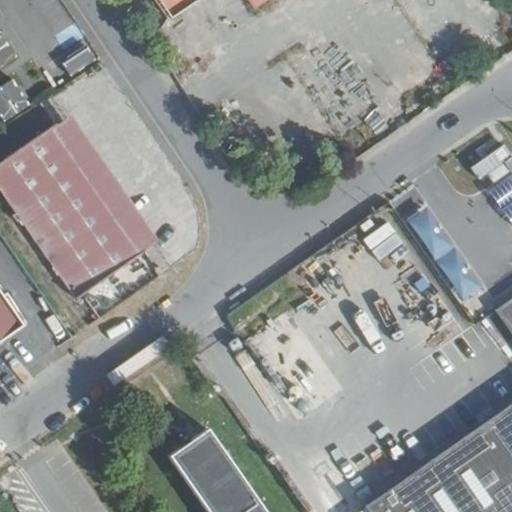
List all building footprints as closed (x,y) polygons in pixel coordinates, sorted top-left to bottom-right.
[(243,0),(253,13),(272,0),(155,0),(173,25),(209,0),(243,0)] [(74,22),(54,36),(63,50),(84,37),(74,22)] [(0,61),(13,53),(0,32),(0,61)] [(60,63),(69,77),(95,60),(86,46),(60,63)] [(0,85),(0,117),(2,122),(29,105),(12,78),(0,85)] [(67,155),(49,128),(0,159),(0,201),(12,221),(34,254),(53,283),(66,303),(134,257),(126,244),(108,217),(86,183),(67,155)] [(493,209),(511,195),(506,184),(486,198),(493,209)] [(511,194),(511,195),(493,209),(505,230),(511,225),(511,194)] [(406,218),(460,299),(478,287),(423,206),(406,218)] [(511,337),(511,295),(493,309),(511,337)] [(0,333),(10,326),(0,312),(0,333)] [(511,511),(511,395),(359,500),(367,511),(511,511)] [(259,511),(204,432),(165,459),(200,511),(259,511)]
